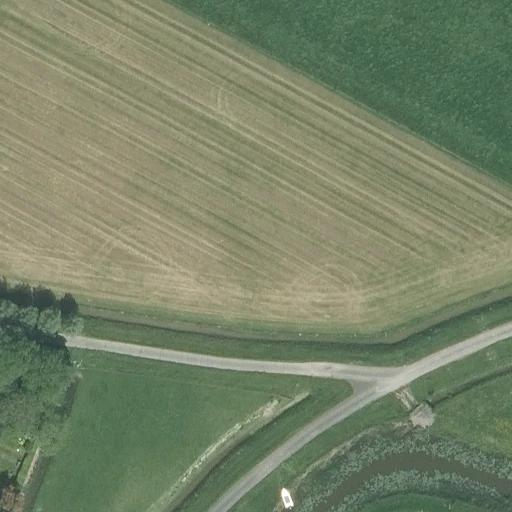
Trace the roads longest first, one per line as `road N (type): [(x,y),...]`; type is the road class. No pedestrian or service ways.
road 1 (track): [(378,391),(362,377),(0,331)]
road 2 (unclassified): [(219,511),(335,417),(511,330)]
